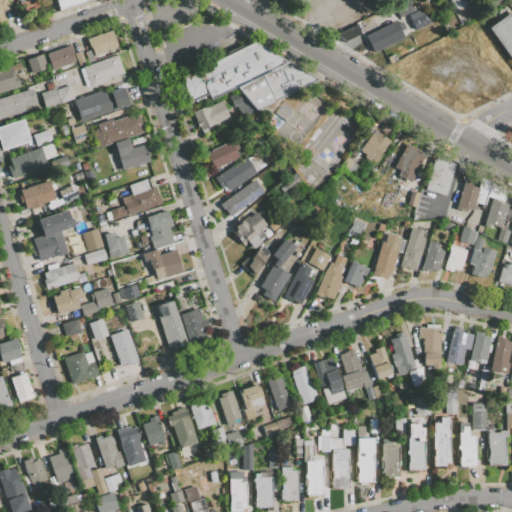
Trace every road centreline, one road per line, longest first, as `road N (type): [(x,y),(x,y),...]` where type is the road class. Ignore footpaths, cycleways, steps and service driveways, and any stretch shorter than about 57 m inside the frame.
road 1 (residential): [(0,435),(358,318)]
road 2 (residential): [(130,4),(241,354)]
road 3 (residential): [(0,223),(57,414)]
road 4 (residential): [(358,318),(439,299),(511,313)]
road 5 (residential): [(0,52),(130,4)]
road 6 (residential): [(377,511),(443,497),(511,497)]
